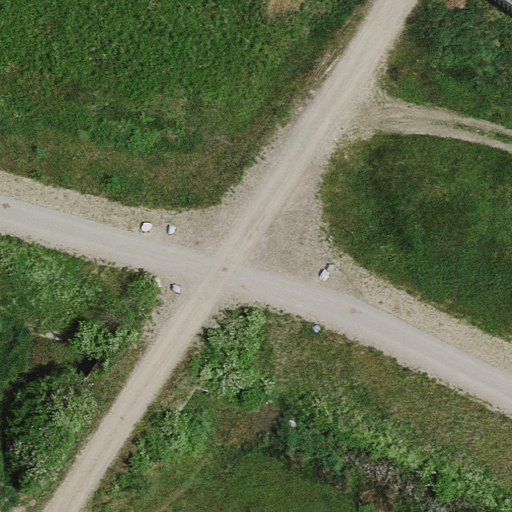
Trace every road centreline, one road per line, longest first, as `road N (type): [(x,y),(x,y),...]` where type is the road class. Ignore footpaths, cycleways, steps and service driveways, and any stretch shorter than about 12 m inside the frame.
road 1 (track): [(61,511),(399,0)]
road 2 (track): [(511,398),(267,283),(0,204)]
